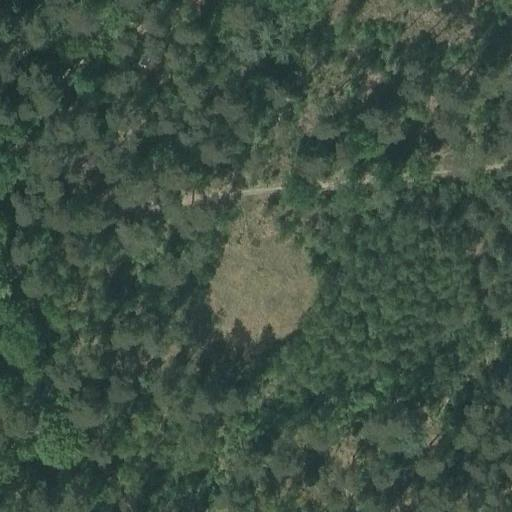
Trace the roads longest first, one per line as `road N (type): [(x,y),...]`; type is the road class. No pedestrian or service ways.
road 1 (track): [(0,224),(511,170)]
road 2 (track): [(125,511),(0,241)]
road 3 (track): [(0,163),(109,0)]
